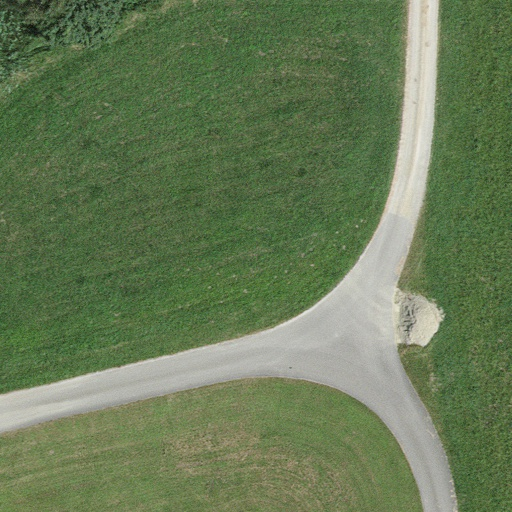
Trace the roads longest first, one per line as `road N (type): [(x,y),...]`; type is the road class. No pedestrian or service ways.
road 1 (residential): [(0,412),(268,356),(333,363),(395,403),(415,430),(443,511)]
road 2 (track): [(426,0),(423,95),(399,238),(333,363)]
